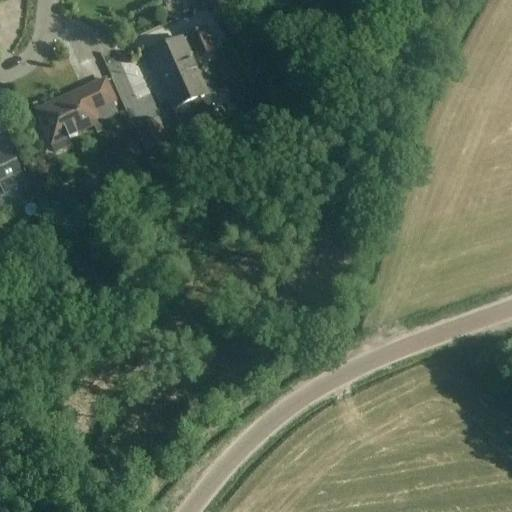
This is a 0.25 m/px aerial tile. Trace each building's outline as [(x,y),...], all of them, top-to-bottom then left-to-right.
[(188,56),(210,46),(211,45),(204,29),(185,37),(186,39),(182,41),(181,39),(147,55),(172,111),(206,95),(192,63),(188,56)] [(68,141),(77,137),(75,135),(99,124),(93,112),(114,103),(104,81),(35,112),(50,146),(67,139),(68,141)] [(232,93),(230,101),(233,107),(240,110),(247,108),(250,101),(248,93),(240,89),(232,93)] [(135,130),(145,154),(168,143),(157,120),(135,130)] [(109,153),(116,167),(141,156),(135,142),(117,150),(109,153)] [(24,185),(8,151),(0,154),(0,190),(2,195),(24,185)]
